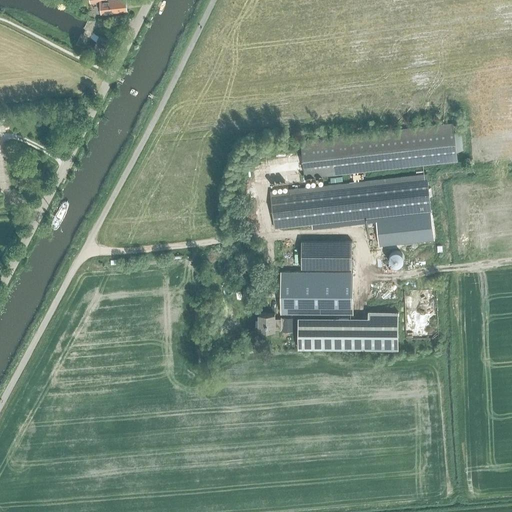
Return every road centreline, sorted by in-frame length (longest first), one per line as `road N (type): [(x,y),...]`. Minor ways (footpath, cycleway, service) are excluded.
road 1 (unclassified): [(0,406),(212,0)]
road 2 (unclassified): [(0,288),(149,0)]
